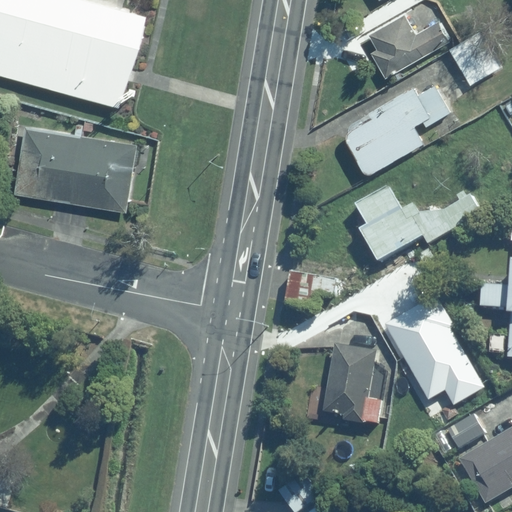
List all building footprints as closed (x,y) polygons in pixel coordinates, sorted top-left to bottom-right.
[(122,10),(86,0),(0,0),(0,73),(122,108),(132,72),(148,17),(122,10)] [(452,38),(441,18),(416,31),(406,11),(371,31),(380,47),(373,50),(387,76),(452,38)] [(483,31),(453,48),(472,83),(502,64),(483,31)] [(374,115),(367,117),(350,127),(349,131),(349,134),(349,138),(364,165),(367,169),(370,169),(373,169),(376,168),(426,139),(417,123),(425,118),(428,123),(454,109),(437,82),(420,91),(415,83),(370,108),(374,115)] [(17,194),(130,213),(142,147),(28,127),(17,194)] [(448,154),(440,141),(416,156),(423,166),(436,159),(437,160),(448,154)] [(361,227),(381,262),(425,233),(430,243),(481,209),(472,194),(467,195),(465,191),(458,195),(461,200),(442,210),(419,211),(414,202),(403,208),(390,184),(357,202),(370,222),(361,227)] [(434,258),(431,251),(422,255),(426,262),(434,258)] [(336,294),(339,278),(294,270),(288,302),(317,307),(320,291),(336,294)] [(511,283),(511,284),(483,282),(481,305),(511,307),(511,309),(508,356),(511,356),(511,283)] [(434,317),(377,309),(372,335),(381,337),(379,352),(409,356),(413,334),(431,336),(434,317)] [(374,349),(337,342),(323,411),(345,414),(344,420),(364,423),(365,421),(379,422),(383,398),(371,397),(377,352),(378,349),(374,349)] [(459,448),(486,431),(475,413),(448,429),(459,448)] [(511,488),(511,427),(461,458),(487,503),(511,488)] [(304,472),(279,490),(295,511),(297,511),(321,495),(304,472)] [(511,502),(507,493),(497,498),(502,507),(511,502)]
